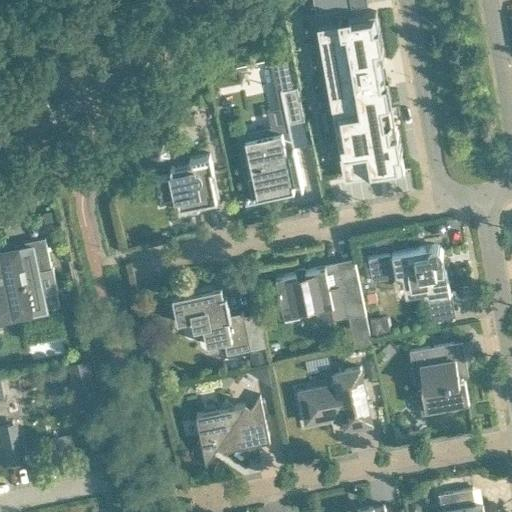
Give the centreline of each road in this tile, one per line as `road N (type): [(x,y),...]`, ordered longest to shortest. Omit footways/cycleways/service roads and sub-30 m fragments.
road 1 (residential): [(198,496),(511,440)]
road 2 (residential): [(142,255),(442,204)]
road 3 (tertiary): [(0,126),(80,86),(189,0)]
road 4 (residential): [(408,0),(442,204)]
road 5 (residential): [(511,366),(484,197)]
